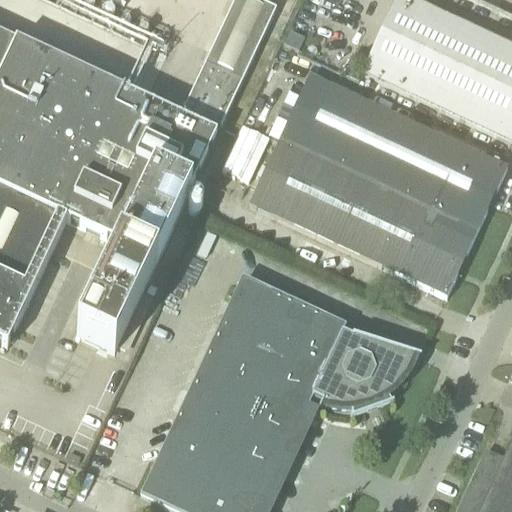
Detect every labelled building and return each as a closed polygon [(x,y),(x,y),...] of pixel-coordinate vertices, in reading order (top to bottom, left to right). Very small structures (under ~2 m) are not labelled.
[(250,0),(235,0),(211,52),(248,69),(276,12),(250,0)] [(396,0),(360,78),(511,148),(511,51),(454,25),(400,0),(396,0)] [(284,50),(298,57),(305,43),(290,36),(284,50)] [(169,237),(248,69),(211,52),(179,121),(0,37),(0,347),(6,351),(65,223),(72,227),(86,199),(169,237)] [(279,147),(477,237),(487,216),(506,174),(308,83),(279,147)] [(460,274),(477,237),(279,147),(249,212),(446,303),(457,280),(460,274)] [(112,356),(169,237),(86,199),(72,227),(117,247),(74,338),(112,356)] [(239,289),(205,361),(141,499),(168,511),(260,511),(312,402),(321,406),(319,412),(320,412),(321,410),(326,412),(330,413),(335,413),(340,414),(345,414),(350,414),(355,413),(360,412),(360,414),(361,414),(360,408),(375,403),(377,408),(378,407),(377,405),(382,403),(386,401),(390,398),(394,395),(397,391),(400,388),(403,384),(406,380),(408,375),(414,362),(416,362),(416,361),(343,337),(239,289)] [(511,511),(511,446),(504,465),(484,456),(458,511),(511,511)]
